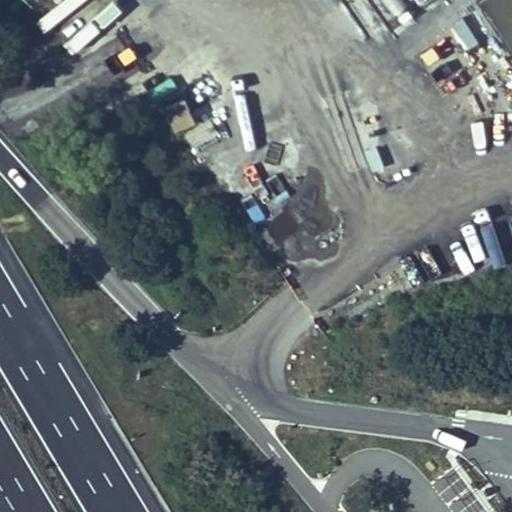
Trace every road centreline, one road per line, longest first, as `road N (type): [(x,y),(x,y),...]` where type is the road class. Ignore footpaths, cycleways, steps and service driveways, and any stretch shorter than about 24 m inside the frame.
road 1 (motorway): [(213,383),(0,155)]
road 2 (motorway): [(120,511),(0,314)]
